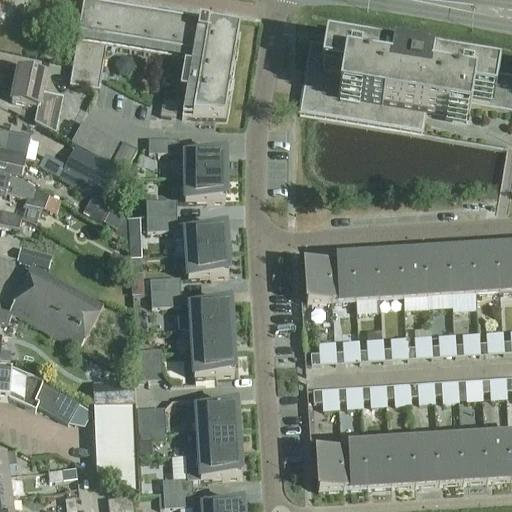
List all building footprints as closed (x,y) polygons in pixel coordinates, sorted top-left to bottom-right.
[(83,8),(69,90),(99,95),(106,52),(191,66),(190,73),(183,72),(179,98),(185,99),(181,123),(226,124),(233,81),(231,81),(234,63),(229,62),(230,52),(236,53),(239,34),(181,25),(180,30),(170,29),(171,23),(152,20),(151,26),(141,24),(142,18),(124,15),(123,21),(113,19),(114,14),(111,13),(110,19),(100,17),(101,12),(83,8)] [(306,74),(299,117),(421,137),(424,119),(468,127),(471,110),(511,117),(511,81),(498,79),(498,78),(431,67),(431,68),(391,62),(391,60),(324,49),(324,50),(310,48),(305,74),(306,74)] [(11,106),(38,112),(34,128),(55,139),(62,104),(42,99),(46,80),(18,74),(11,106)] [(71,148),(81,153),(92,132),(82,127),(71,148)] [(0,159),(25,164),(29,142),(8,137),(8,134),(0,132),(0,159)] [(81,153),(91,158),(102,137),(92,132),(81,153)] [(91,158),(101,164),(113,143),(102,137),(91,158)] [(101,164),(112,169),(122,149),(123,148),(113,143),(101,164)] [(148,145),(148,159),(178,159),(178,145),(148,145)] [(122,149),(112,169),(126,177),(137,157),(122,149)] [(71,191),(83,197),(84,194),(90,197),(93,191),(108,198),(109,195),(118,200),(129,180),(75,152),(63,175),(65,176),(60,184),(72,190),(71,191)] [(172,184),(184,184),(184,183),(225,183),(224,158),(184,158),(184,168),(172,168),(172,184)] [(25,164),(0,159),(0,176),(21,181),(25,164)] [(0,198),(26,204),(31,205),(30,211),(40,213),(44,214),(49,201),(34,194),(21,185),(0,180),(0,198)] [(184,183),(184,184),(184,208),(225,208),(225,183),(184,183)] [(92,201),(83,218),(99,227),(100,226),(106,213),(108,210),(103,207),(92,201)] [(145,207),(146,222),(176,221),(176,207),(145,207)] [(117,235),(123,223),(106,213),(100,226),(117,235)] [(0,231),(18,235),(21,224),(14,220),(0,217),(0,231)] [(176,221),(146,222),(146,238),(173,237),(176,236),(176,221)] [(140,237),(140,224),(127,224),(128,237),(140,237)] [(226,258),(225,233),(184,235),(184,236),(176,236),(173,237),(174,260),(186,260),(226,258)] [(17,265),(48,274),(52,261),(20,253),(17,265)] [(105,270),(119,277),(127,264),(113,256),(105,270)] [(511,257),(496,258),(499,299),(511,297),(511,257)] [(226,258),(186,260),(187,285),(228,283),(226,258)] [(496,258),(472,260),(475,300),(499,299),(496,258)] [(472,260),(449,261),(451,302),(475,300),(472,260)] [(449,261),(425,263),(427,303),(451,302),(449,261)] [(425,263),(401,264),(403,304),(427,303),(425,263)] [(401,264),(377,265),(379,306),(403,304),(401,264)] [(377,265),(353,267),(355,307),(379,306),(377,265)] [(353,267),(329,268),(331,309),(355,307),(353,267)] [(329,268),(304,270),(306,310),(331,309),(329,268)] [(32,273),(9,316),(79,355),(102,312),(32,273)] [(143,299),(142,278),(131,278),(132,300),(143,299)] [(149,286),(150,300),(180,298),(179,284),(149,286)] [(180,298),(150,300),(151,314),(181,312),(180,298)] [(231,332),(229,307),(189,310),(189,319),(178,320),(179,335),(190,335),(231,332)] [(0,365),(15,367),(16,357),(5,356),(6,344),(0,343),(0,327),(7,330),(10,319),(0,315),(0,365)] [(190,335),(192,359),(232,356),(231,332),(190,335)] [(502,347),(503,359),(511,358),(511,355),(511,347),(502,347)] [(478,349),(479,361),(488,360),(488,348),(478,349)] [(464,350),(454,350),(455,362),(464,362),(464,350)] [(440,351),(430,352),(431,364),(440,363),(440,351)] [(406,353),(407,365),(416,365),(416,352),(406,353)] [(392,354),(382,355),(383,366),(392,366),(392,354)] [(148,387),(147,356),(133,357),(135,387),(148,387)] [(161,356),(147,356),(148,387),(162,386),(161,356)] [(232,356),(192,359),(193,384),(234,381),(232,356)] [(368,356),(358,356),(359,368),(368,367),(368,356)] [(344,357),(334,358),(335,370),(345,369),(344,357)] [(310,359),(311,371),(320,371),(320,358),(310,359)] [(0,375),(0,389),(40,392),(41,389),(10,376),(0,375)] [(480,386),(481,398),(490,397),(490,385),(480,386)] [(132,387),(108,389),(109,410),(134,409),(132,387)] [(456,388),(457,399),(466,399),(466,387),(456,388)] [(0,389),(0,403),(8,404),(35,415),(36,412),(67,430),(78,410),(41,389),(40,392),(0,389)] [(432,389),(433,401),(443,400),(442,389),(432,389)] [(408,391),(409,402),(419,402),(418,390),(408,391)] [(384,392),(385,404),(395,403),(394,391),(384,392)] [(360,393),(361,405),(371,405),(370,392),(360,393)] [(336,395),(337,407),(347,406),(346,394),(336,395)] [(312,396),(313,408),(323,408),(322,396),(312,396)] [(195,412),(197,437),(237,435),(235,410),(195,412)] [(96,480),(138,500),(134,412),(93,413),(96,480)] [(164,414),(150,415),(152,445),(166,444),(164,414)] [(152,445),(150,415),(136,416),(138,446),(152,445)] [(185,462),(198,461),(238,459),(237,435),(197,437),(197,450),(184,451),(185,462)] [(508,445),(484,446),(486,487),(510,485),(508,445)] [(484,446),(460,448),(462,488),(486,487),(484,446)] [(460,448),(436,449),(438,490),(462,488),(460,448)] [(436,449),(412,451),(415,491),(438,490),(436,449)] [(412,451),(388,452),(391,493),(415,491),(412,451)] [(388,452),(364,454),(367,494),(391,493),(388,452)] [(364,454),(340,455),(343,496),(367,494),(364,454)] [(340,455),(315,457),(318,497),(343,496),(340,455)] [(0,460),(0,482),(7,482),(6,471),(15,470),(14,458),(3,459),(4,460),(0,460)] [(240,484),(238,459),(198,461),(185,462),(186,485),(192,485),(192,487),(200,486),(240,484)] [(61,475),(62,486),(76,484),(75,474),(61,475)] [(61,475),(47,477),(49,487),(62,486),(61,475)] [(0,482),(0,504),(10,503),(7,482),(0,482)] [(162,487),(163,501),(193,499),(192,487),(192,485),(186,485),(162,487)] [(193,499),(163,501),(163,511),(193,511),(193,499)] [(107,505),(107,511),(131,511),(130,502),(107,505)] [(0,511),(11,511),(10,503),(0,504),(0,511)]
